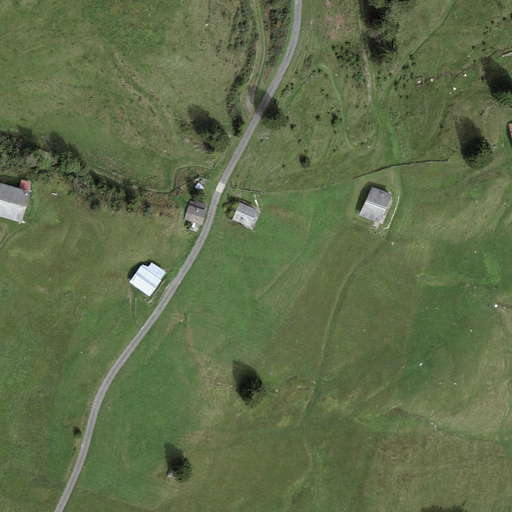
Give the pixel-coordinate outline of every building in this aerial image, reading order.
[(27,193),(0,185),(0,218),(18,223),(27,193)] [(390,197),(370,189),(359,217),(378,225),(390,197)] [(255,213),(239,206),(232,220),(248,228),(255,213)] [(204,212),(187,207),(183,220),(200,225),(204,212)] [(142,267),(129,284),(148,299),(166,275),(153,266),(148,272),(142,267)]
